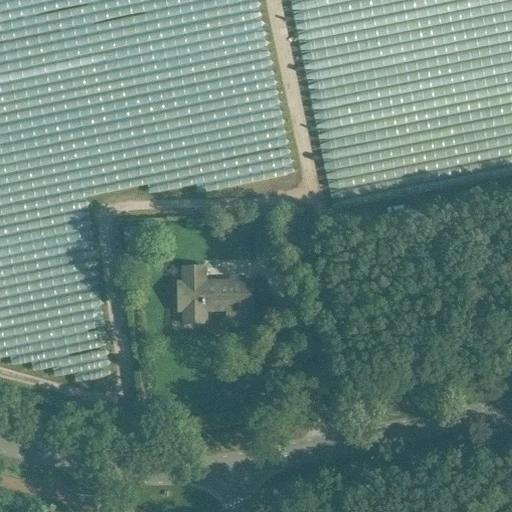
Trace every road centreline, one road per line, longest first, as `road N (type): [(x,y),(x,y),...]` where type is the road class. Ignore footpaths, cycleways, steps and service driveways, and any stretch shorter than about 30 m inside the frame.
road 1 (tertiary): [(232,465),(511,413)]
road 2 (tertiary): [(232,465),(151,472),(0,441)]
